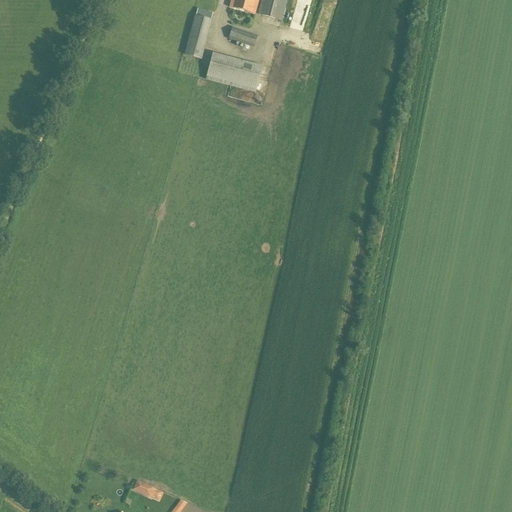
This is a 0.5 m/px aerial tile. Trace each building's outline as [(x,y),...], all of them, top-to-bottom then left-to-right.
[(254,4),(255,1),(252,0),(231,0),(229,7),(254,14),(257,5),(254,4)] [(281,21),(287,0),(261,0),(257,15),(281,21)] [(201,60),(212,20),(195,16),(184,56),(201,60)] [(253,48),(258,36),(232,28),(228,40),(253,48)] [(323,55),(334,59),(336,52),(325,48),(323,55)] [(255,90),(261,67),(212,54),(206,77),(255,90)] [(134,481),(131,491),(149,497),(152,487),(134,481)] [(180,511),(187,503),(180,501),(171,511),(180,511)]
